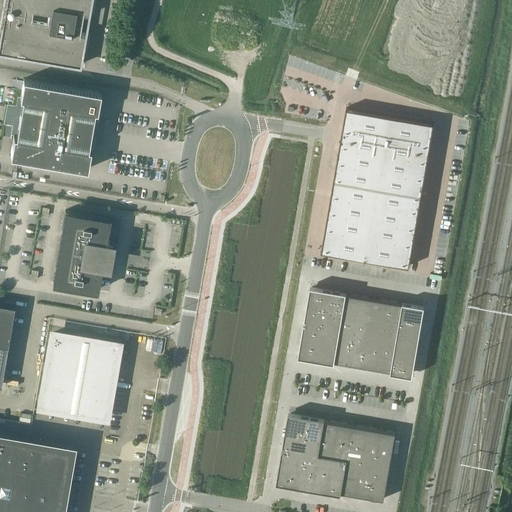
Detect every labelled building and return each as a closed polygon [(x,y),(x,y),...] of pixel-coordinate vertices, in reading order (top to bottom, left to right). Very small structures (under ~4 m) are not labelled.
[(88,15),(90,0),(6,0),(0,39),(0,50),(80,65),(85,33),(80,32),(83,14),(88,15)] [(101,92),(24,78),(20,98),(23,99),(16,136),(14,136),(10,156),(87,169),(91,149),(88,148),(95,111),(97,112),(98,111),(101,92)] [(341,162),(326,248),(407,262),(432,125),(345,110),(335,161),(341,162)] [(101,266),(102,267),(106,241),(105,241),(109,217),(65,210),(53,282),(97,290),(101,266)] [(312,287),(300,354),(412,373),(423,306),(312,287)] [(0,384),(1,385),(15,306),(0,302),(0,384)] [(117,344),(53,332),(41,404),(105,415),(117,344)] [(395,432),(290,413),(279,480),(384,499),(395,432)] [(36,443),(0,436),(0,511),(49,511),(52,499),(54,499),(55,489),(54,488),(56,472),(56,471),(32,467),(36,443)]
